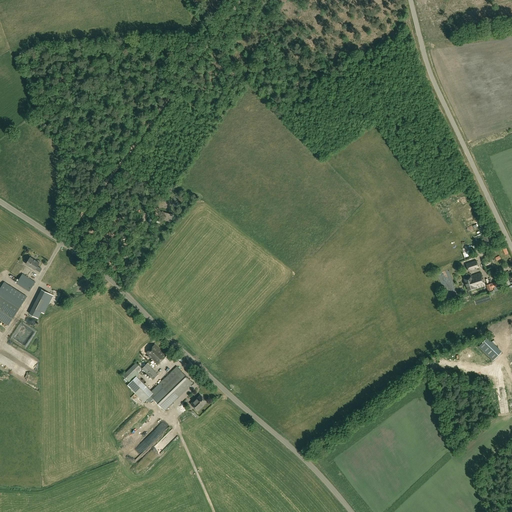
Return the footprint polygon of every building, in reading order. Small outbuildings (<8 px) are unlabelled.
[(35,269),(40,263),(30,257),(26,263),(35,269)] [(466,264),(469,270),(479,267),(477,260),(466,264)] [(469,290),(485,285),(481,272),(465,277),(469,290)] [(23,274),(17,283),(29,291),(35,282),(23,274)] [(502,279),(486,285),(488,291),(493,290),(493,288),(504,284),(502,279)] [(4,282),(0,289),(0,314),(10,321),(26,296),(4,282)] [(45,314),(54,295),(43,290),(41,294),(40,294),(30,314),(38,318),(42,312),(45,314)] [(502,350),(487,336),(478,346),(493,359),(502,350)] [(25,347),(29,350),(35,339),(32,337),(25,347)] [(157,364),(166,355),(155,344),(146,353),(157,364)] [(123,375),(128,380),(141,368),(136,363),(123,375)] [(158,374),(147,363),(142,368),(153,379),(158,374)] [(164,410),(175,400),(193,383),(177,366),(159,383),(163,387),(153,397),(164,410)] [(35,382),(39,376),(30,371),(26,377),(35,382)] [(128,385),(144,402),(153,393),(137,376),(128,385)] [(509,413),(505,380),(499,381),(503,414),(509,413)] [(198,410),(207,402),(201,395),(192,404),(198,410)] [(151,433),(156,439),(169,426),(164,421),(151,433)] [(152,450),(157,455),(170,443),(164,438),(152,450)] [(151,463),(148,460),(146,461),(143,457),(138,462),(145,469),(151,463)]
